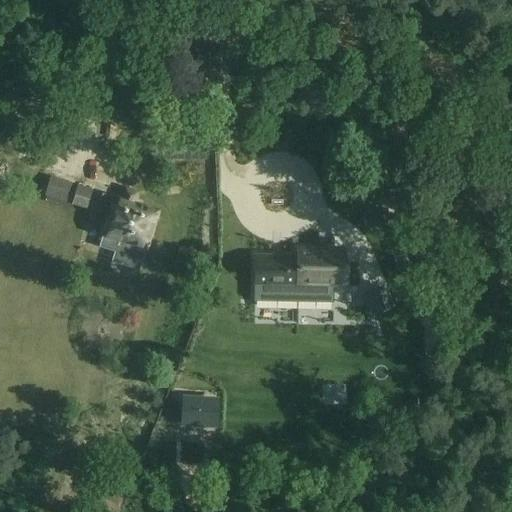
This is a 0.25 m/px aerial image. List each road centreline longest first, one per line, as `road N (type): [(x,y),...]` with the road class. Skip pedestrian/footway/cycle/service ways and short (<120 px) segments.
road 1 (unknown): [(241,0),(229,135),(256,229)]
road 2 (track): [(511,465),(395,511)]
